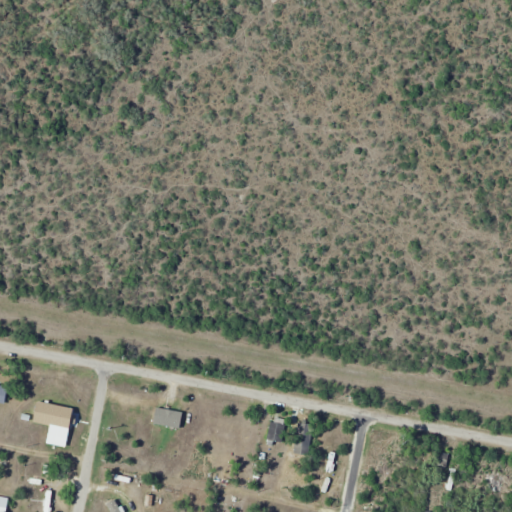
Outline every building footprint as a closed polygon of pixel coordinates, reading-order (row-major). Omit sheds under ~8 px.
[(9,387),(0,385),(0,402),(7,404),(9,387)] [(32,400),(67,408),(63,429),(28,421),(32,400)] [(285,422),(270,422),(270,441),(285,441),(285,422)] [(310,458),(312,441),(297,439),(294,456),(310,458)] [(509,476),(488,472),(484,489),(505,494),(509,476)] [(32,511),(34,511),(38,511),(42,482),(35,481),(32,511)] [(0,511),(8,511),(11,499),(0,496),(0,511)]
